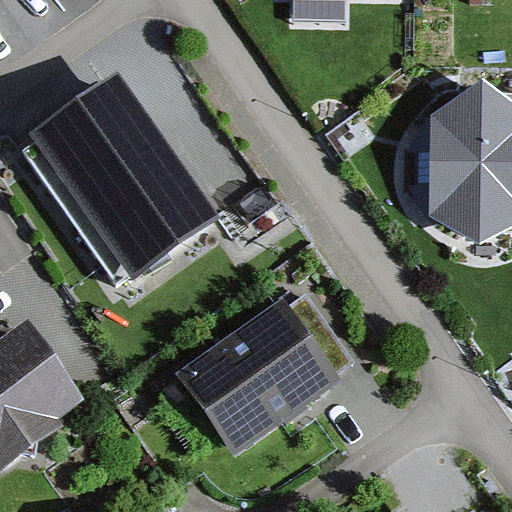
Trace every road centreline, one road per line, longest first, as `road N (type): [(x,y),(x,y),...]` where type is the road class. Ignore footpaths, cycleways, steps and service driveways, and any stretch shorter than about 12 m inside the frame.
road 1 (residential): [(190,0),(466,386)]
road 2 (residential): [(466,386),(296,511)]
